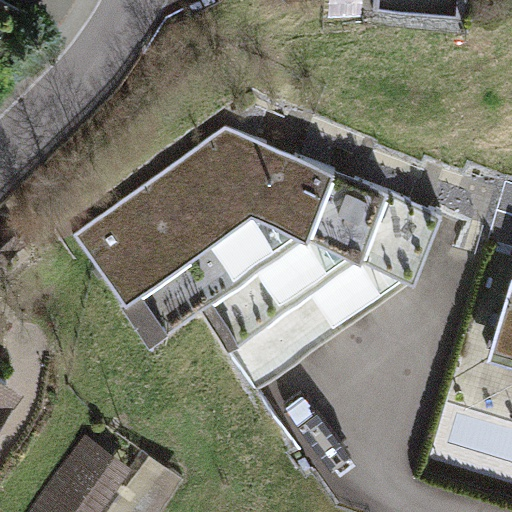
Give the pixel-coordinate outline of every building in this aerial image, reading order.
[(202,314),(254,389),(415,277),(444,210),(425,203),(350,175),(290,153),(225,129),(78,240),(150,352),(202,314)] [(511,186),(508,185),(491,239),(511,245),(511,186)] [(511,276),(489,353),(511,359),(511,276)] [(0,408),(14,385),(0,376),(0,408)] [(87,511),(122,466),(82,436),(24,511),(87,511)] [(158,457),(119,511),(169,511),(192,481),(158,457)]
